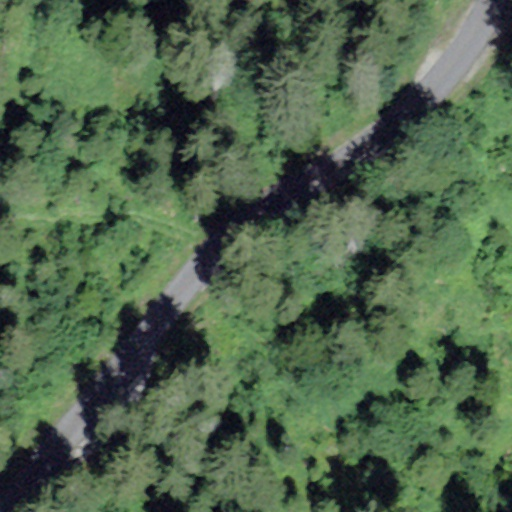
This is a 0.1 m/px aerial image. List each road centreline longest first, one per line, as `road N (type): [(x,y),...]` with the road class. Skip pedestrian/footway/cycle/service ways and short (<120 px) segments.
road 1 (unclassified): [(495,0),(443,75),(280,198),(22,511)]
road 2 (unknown): [(50,477),(38,348),(72,0)]
